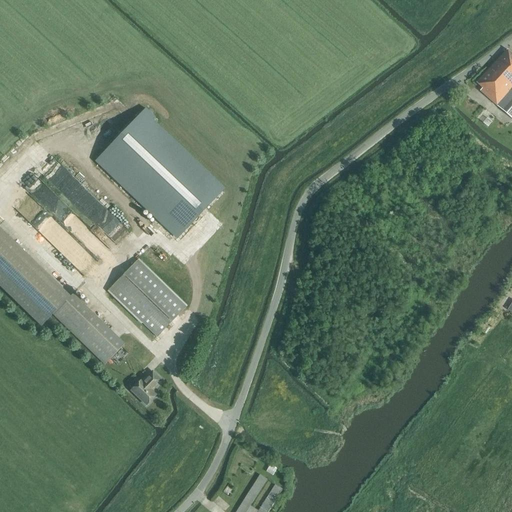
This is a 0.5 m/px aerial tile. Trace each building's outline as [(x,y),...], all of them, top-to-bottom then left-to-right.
[(511,86),(511,85),(511,55),(504,48),(490,65),(511,86)] [(511,86),(490,65),(476,82),(481,87),(479,90),(496,105),(511,86)] [(511,91),(498,107),(511,118),(511,91)] [(97,161),(178,237),(223,189),(150,120),(154,116),(146,109),(97,161)] [(60,160),(46,173),(100,229),(107,223),(111,227),(110,228),(113,231),(112,232),(117,238),(126,229),(60,160)] [(0,228),(0,286),(41,327),(53,314),(70,297),(0,228)] [(137,260),(108,290),(157,337),(186,307),(137,260)] [(70,297),(53,314),(104,364),(123,344),(72,295),(70,297)] [(158,393),(153,389),(163,379),(154,370),(144,381),(142,379),(133,389),(148,404),(158,393)] [(254,467),(257,461),(239,453),(230,472),(236,474),(242,462),(254,467)] [(266,480),(267,480),(259,475),(256,480),(236,511),(246,511),(250,506),(266,480)] [(258,511),(256,511),(267,511),(282,489),(274,485),(258,511)]
